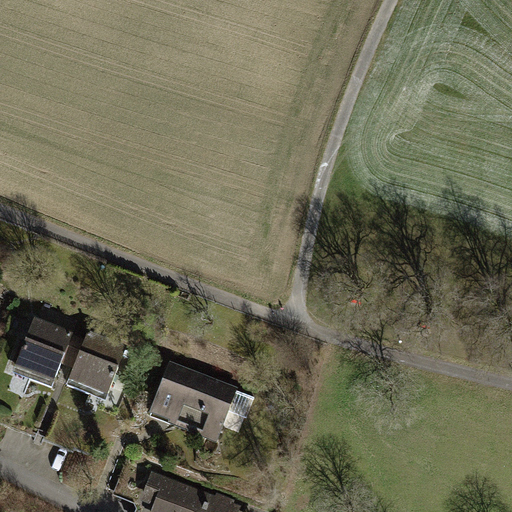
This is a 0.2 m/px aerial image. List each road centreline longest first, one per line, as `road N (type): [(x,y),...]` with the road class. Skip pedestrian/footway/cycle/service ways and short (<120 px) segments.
road 1 (track): [(0,208),(340,338),(511,386)]
road 2 (track): [(294,322),(335,147),(396,0)]
